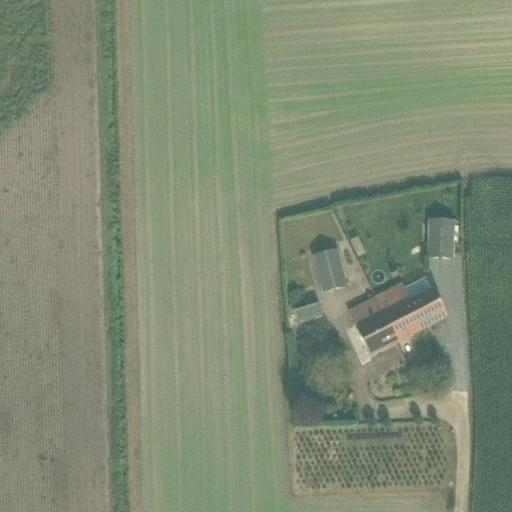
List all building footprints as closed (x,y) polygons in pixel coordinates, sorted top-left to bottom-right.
[(428,222),(427,261),(452,262),(454,223),(428,222)] [(312,257),(322,295),(346,288),(337,251),(312,257)] [(397,345),(445,320),(432,292),(409,304),(400,287),(375,300),(397,345)] [(397,345),(375,300),(348,314),(369,360),(397,345)] [(290,312),(293,324),(317,319),(314,306),(290,312)]
